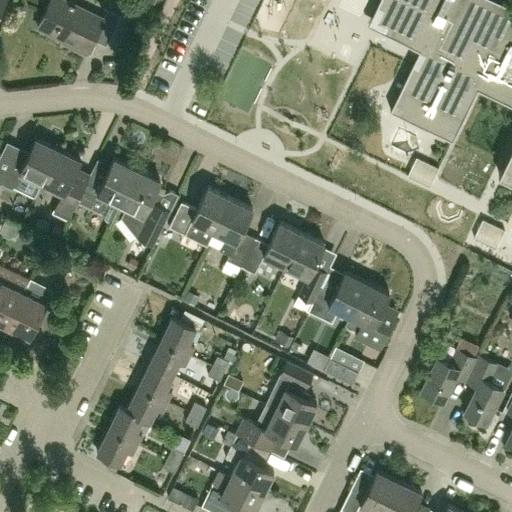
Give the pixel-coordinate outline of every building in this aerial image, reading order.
[(104,17),(67,0),(50,0),(38,25),(73,42),(72,45),(87,53),(94,38),(107,44),(121,14),(108,7),(104,17)] [(511,142),(498,171),(511,177),(511,4),(502,0),(378,0),(375,5),(384,9),(393,14),(384,31),(419,48),(428,52),(424,60),(420,67),(412,63),(390,108),(452,139),(477,87),(511,103),(511,142)] [(35,195),(42,181),(59,147),(36,136),(27,154),(20,151),(16,158),(13,157),(7,168),(0,164),(0,183),(1,181),(13,186),(14,184),(35,195)] [(91,172),(78,166),(81,158),(59,147),(42,181),(63,191),(53,212),(68,219),(77,200),(82,190),(90,173),(91,172)] [(90,173),(82,190),(77,200),(101,212),(104,217),(110,219),(118,201),(121,203),(137,169),(114,157),(103,179),(90,173)] [(160,180),(137,169),(121,203),(126,205),(124,211),(125,214),(125,216),(126,219),(129,223),(133,226),(136,227),(138,228),(141,228),(137,236),(153,244),(170,210),(157,204),(160,197),(153,194),(160,180)] [(197,209),(181,202),(169,226),(207,245),(230,197),(208,186),(197,209)] [(207,245),(215,230),(226,236),(220,249),(230,254),(228,258),(241,265),(254,238),(241,231),(252,207),(230,197),(207,245)] [(264,254),(286,265),(302,232),(279,221),(268,244),(254,238),(241,265),(255,272),(264,254)] [(313,300),(320,285),(326,273),(312,266),(323,243),(302,232),(286,265),(308,275),(299,293),(313,300)] [(0,321),(7,324),(24,290),(30,278),(0,263),(0,252),(2,249),(0,248),(0,321)] [(332,321),(338,308),(350,315),(367,281),(345,271),(335,293),(320,285),(313,300),(309,309),(332,321)] [(34,295),(24,290),(30,278),(24,290),(7,324),(29,335),(36,321),(40,323),(44,313),(55,318),(66,296),(43,285),(38,294),(34,295)] [(398,308),(384,301),(389,292),(367,281),(350,315),(362,320),(356,330),(366,335),(365,337),(380,345),(398,308)] [(204,318),(184,309),(179,319),(196,328),(198,329),(204,318)] [(190,341),(196,328),(179,319),(172,316),(161,339),(190,353),(195,343),(190,341)] [(185,363),(190,353),(161,339),(150,362),(174,374),(180,361),(185,363)] [(455,374),(466,379),(477,356),(457,347),(450,361),(437,354),(420,389),(442,400),(455,374)] [(496,367),(498,362),(478,353),(477,356),(466,379),(477,384),(464,410),(486,421),(509,374),(496,367)] [(229,360),(217,354),(212,364),(224,369),(229,360)] [(358,370),(329,357),(324,369),(352,382),(358,370)] [(276,407),(307,423),(317,402),(309,398),(312,393),(302,388),(304,384),(307,386),(313,372),(287,359),(281,372),(291,378),(276,407)] [(150,362),(139,385),(167,399),(172,389),(167,387),(174,374),(150,362)] [(219,379),(224,369),(212,364),(207,373),(219,379)] [(144,416),(151,420),(158,407),(162,409),(167,399),(139,385),(128,408),(144,416)] [(194,400),(190,410),(201,415),(206,405),(194,400)] [(138,429),(144,416),(128,408),(121,404),(109,427),(138,442),(143,432),(138,429)] [(307,423),(276,407),(266,428),(245,417),(238,433),(239,433),(264,446),(271,430),(297,443),(307,423)] [(196,425),(201,415),(190,410),(185,420),(196,425)] [(134,452),(138,442),(109,427),(98,451),(121,463),(128,449),(134,452)] [(237,462),(231,474),(265,491),(274,471),(255,462),(264,446),(239,433),(226,456),(237,462)] [(172,446),(167,456),(179,462),(184,451),(172,446)] [(174,471),(179,462),(167,456),(162,465),(174,471)] [(265,491),(231,474),(220,468),(210,490),(255,511),(265,491)] [(382,511),(399,479),(376,468),(364,493),(351,486),(340,508),(349,511),(382,511)] [(422,490),(399,479),(382,511),(426,511),(430,506),(417,500),(422,490)]
